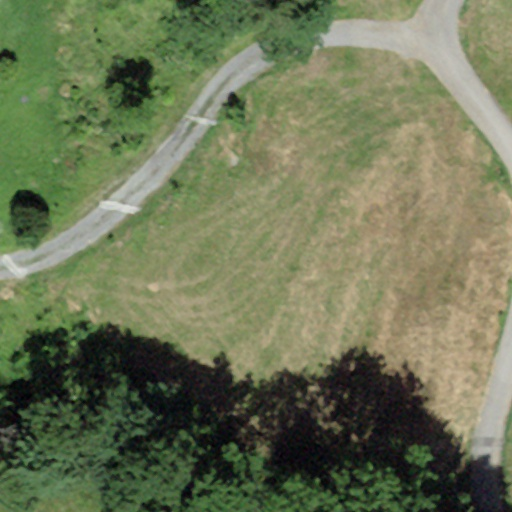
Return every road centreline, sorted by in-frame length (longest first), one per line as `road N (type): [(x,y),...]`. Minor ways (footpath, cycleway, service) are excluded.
road 1 (unclassified): [(447,0),(434,45),(511,150)]
road 2 (unclassified): [(511,348),(490,417),(483,487),(489,511)]
